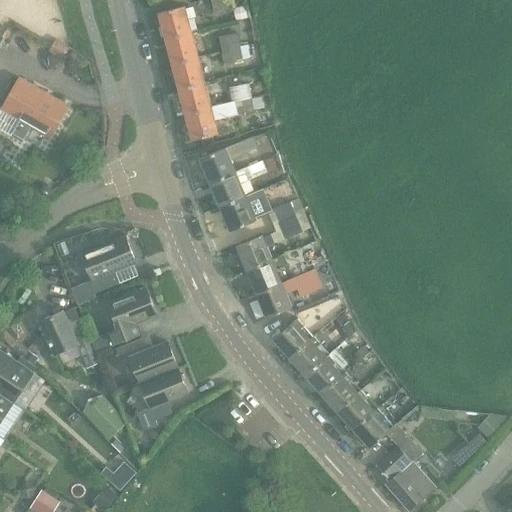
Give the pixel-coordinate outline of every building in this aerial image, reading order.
[(209,0),(213,13),(232,8),(230,0),(209,0)] [(158,11),(165,37),(191,30),(188,19),(195,17),(193,6),(185,8),(184,4),(158,11)] [(165,37),(172,62),(197,56),(191,30),(165,37)] [(243,59),(249,57),(246,45),(241,46),(238,32),(218,37),(221,49),(224,65),(244,61),(243,59)] [(56,39),(52,47),(56,49),(53,55),(59,58),(67,46),(56,39)] [(172,62),(178,87),(203,81),(197,56),(172,62)] [(0,108),(0,129),(10,136),(12,133),(23,140),(31,126),(50,137),(68,106),(18,77),(0,108)] [(178,87),(185,113),(210,106),(203,81),(178,87)] [(228,87),(231,101),(234,115),(254,111),(250,96),(248,83),(228,87)] [(216,131),(210,106),(185,113),(191,138),(216,131)] [(200,157),(210,181),(235,171),(230,159),(256,148),(251,136),(225,147),(200,157)] [(220,205),(245,195),(240,183),(267,172),(262,161),(235,172),(235,171),(210,181),(220,205)] [(43,183),(39,191),(46,195),(50,187),(43,183)] [(245,195),(220,205),(230,228),(269,212),(264,201),(274,197),(269,185),(245,195)] [(290,201),(270,209),(274,219),(294,211),(290,201)] [(246,268),(271,258),(266,246),(310,228),(302,209),(271,222),(275,231),(262,237),(261,234),(236,244),(246,268)] [(92,278),(88,279),(93,292),(119,282),(115,270),(136,262),(125,235),(82,252),(92,278)] [(246,268),(256,292),(281,281),(271,258),(246,268)] [(291,306),(286,294),(297,290),(300,297),(323,288),(315,268),(302,274),(281,282),(281,281),(256,292),(266,316),(291,306)] [(93,292),(88,279),(71,286),(77,302),(95,295),(93,292)] [(156,313),(146,286),(108,301),(118,328),(109,331),(114,343),(140,333),(135,321),(156,313)] [(54,354),(75,344),(86,368),(100,362),(85,327),(84,328),(74,308),(63,312),(62,310),(39,321),(54,354)] [(343,313),(336,320),(342,327),(349,320),(343,313)] [(272,338),(289,357),(312,337),(295,317),(272,338)] [(129,356),(139,381),(177,366),(167,340),(146,348),(141,337),(115,347),(120,359),(129,356)] [(312,337),(289,357),(305,375),(328,354),(312,337)] [(0,349),(0,392),(13,402),(25,410),(45,380),(33,372),(0,349)] [(28,349),(22,357),(32,364),(38,356),(28,349)] [(328,354),(305,375),(320,393),(344,372),(328,354)] [(188,392),(177,366),(139,381),(150,407),(140,410),(145,422),(171,412),(169,406),(171,405),(175,397),(188,392)] [(344,372),(320,393),(336,411),(360,390),(344,372)] [(360,390),(336,411),(352,429),(376,408),(360,390)] [(0,392),(0,435),(5,439),(25,410),(13,402),(0,392)] [(84,411),(108,438),(127,422),(102,395),(84,411)] [(420,407),(418,416),(452,421),(453,411),(420,407)] [(376,408),(352,429),(369,448),(392,427),(376,408)] [(489,414),(477,428),(488,437),(506,417),(489,414)] [(458,466),(470,455),(485,441),(480,435),(465,450),(463,447),(451,458),(458,466)] [(409,511),(434,488),(397,446),(375,466),(388,482),(385,485),(409,511)] [(118,461),(107,476),(123,488),(134,473),(118,461)] [(23,483),(17,492),(29,499),(36,487),(28,482),(23,483)] [(105,487),(93,502),(104,511),(117,496),(105,487)] [(42,490),(31,507),(38,511),(51,511),(59,500),(56,499),(44,491),(42,490)]
